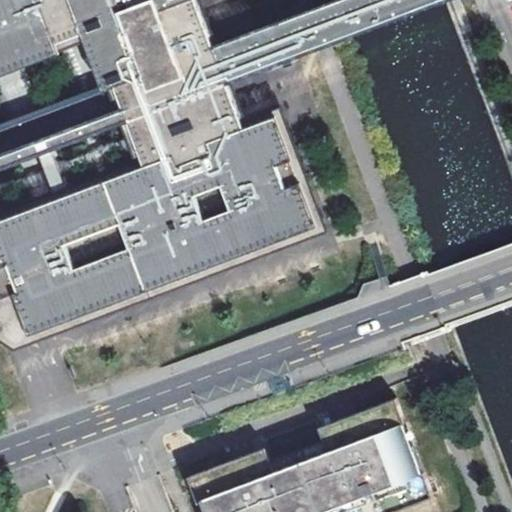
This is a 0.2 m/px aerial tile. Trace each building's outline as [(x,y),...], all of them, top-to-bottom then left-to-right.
[(0,0),(0,308),(171,244),(139,160),(0,212),(0,170),(125,123),(110,84),(0,125),(0,73),(92,39),(77,0),(0,0)] [(77,0),(92,39),(110,84),(125,123),(139,160),(171,244),(0,308),(0,337),(18,349),(331,230),(283,104),(247,118),(234,83),(223,87),(268,207),(204,231),(116,0),(190,0),(207,45),(219,41),(203,0),(77,0)] [(116,0),(204,231),(268,207),(223,87),(207,45),(190,0),(116,0)] [(219,41),(207,45),(223,87),(234,83),(330,46),(397,20),(450,0),(328,0),(315,5),(219,41)] [(266,469),(261,470),(252,447),(225,458),(186,473),(200,511),(302,511),(342,497),(346,508),(347,511),(377,511),(430,492),(393,394),(362,406),(327,418),(336,442),(331,444),(326,445),(271,467),(266,469)] [(327,418),(317,422),(326,445),(331,444),(336,442),(327,418)] [(263,443),(252,447),(261,470),(266,469),(271,467),(263,443)] [(342,497),(302,511),(333,511),(346,508),(342,497)]
